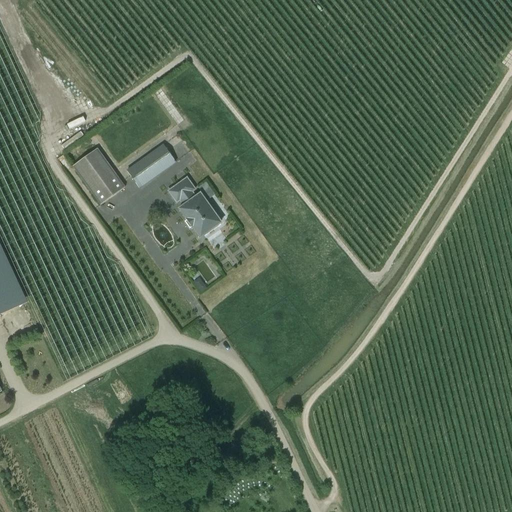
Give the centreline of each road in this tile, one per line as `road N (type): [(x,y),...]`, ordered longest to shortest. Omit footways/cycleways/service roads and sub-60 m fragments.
road 1 (track): [(51,123),(102,114),(188,56),(371,278),(383,272),(511,71)]
road 2 (track): [(315,511),(327,503),(332,483),(305,428),(308,406),(404,285),(511,113)]
